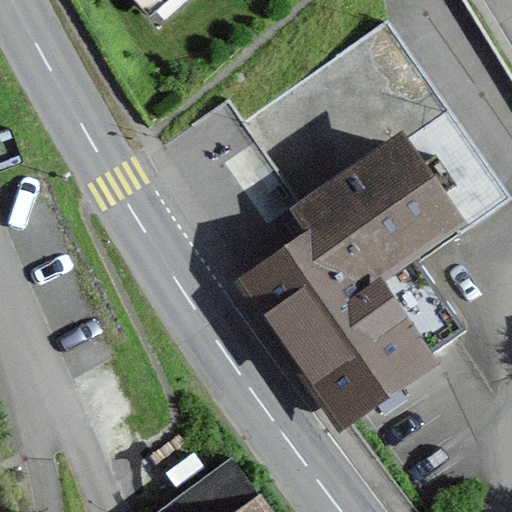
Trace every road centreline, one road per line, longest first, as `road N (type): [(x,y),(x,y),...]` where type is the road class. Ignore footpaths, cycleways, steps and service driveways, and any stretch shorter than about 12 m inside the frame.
road 1 (secondary): [(13,0),(185,294),(341,511)]
road 2 (unclassified): [(113,511),(40,389)]
road 3 (unclassified): [(40,389),(0,273)]
road 4 (residential): [(52,511),(40,389)]
